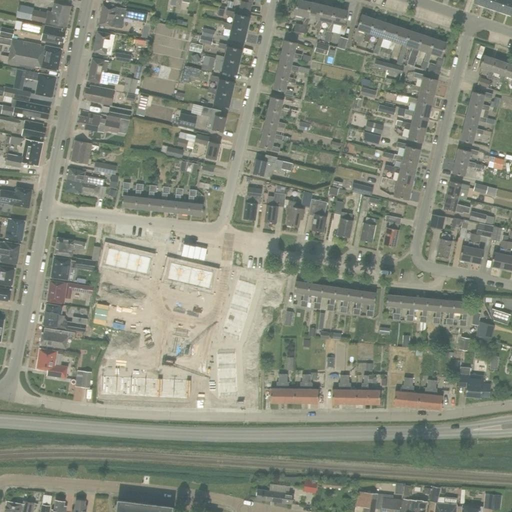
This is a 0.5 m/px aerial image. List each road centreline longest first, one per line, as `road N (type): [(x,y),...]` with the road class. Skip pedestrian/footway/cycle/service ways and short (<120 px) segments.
road 1 (residential): [(9,387),(53,406),(175,415),(453,414),(511,405)]
road 2 (primary): [(473,429),(281,436),(0,421)]
road 3 (residential): [(411,263),(472,18)]
road 4 (residential): [(0,482),(244,505)]
road 5 (residential): [(219,231),(273,0)]
road 6 (residential): [(46,209),(87,0)]
road 7 (residential): [(411,263),(219,231)]
road 8 (residential): [(9,387),(46,209)]
road 9 (residential): [(219,231),(46,209)]
